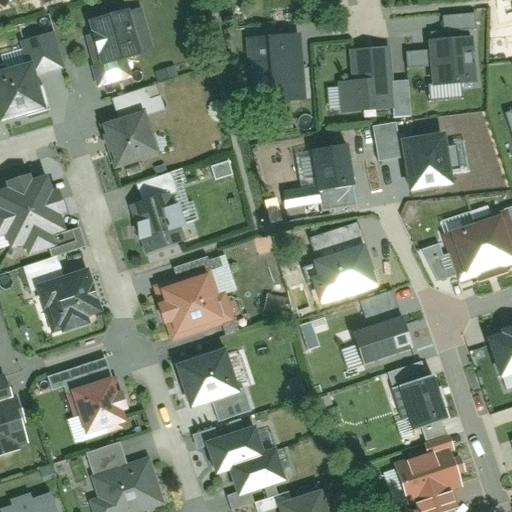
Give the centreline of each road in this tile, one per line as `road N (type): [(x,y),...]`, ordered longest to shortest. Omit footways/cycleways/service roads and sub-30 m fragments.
road 1 (residential): [(139,339),(75,137),(0,160)]
road 2 (residential): [(511,296),(462,313),(453,348),(504,511)]
road 3 (residential): [(193,511),(139,339)]
